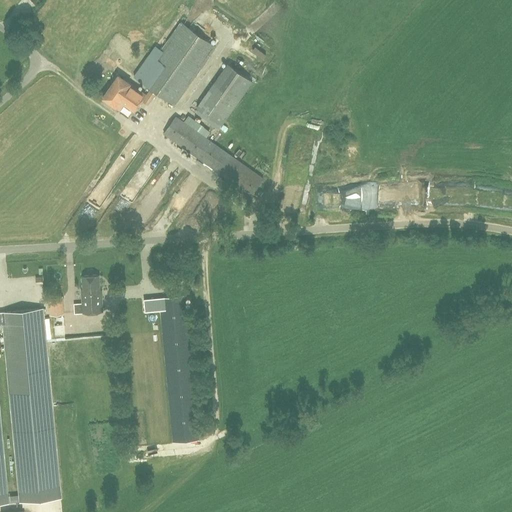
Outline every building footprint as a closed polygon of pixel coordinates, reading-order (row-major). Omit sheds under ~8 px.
[(269,21),(277,16),(273,11),(265,16),(269,21)] [(253,35),(266,25),(260,18),(248,29),(253,35)] [(174,105),(215,46),(181,22),(153,62),(152,61),(146,70),(141,66),(134,76),(174,105)] [(222,124),(252,81),(228,64),(197,107),(222,124)] [(258,64),(254,67),(263,82),(275,75),(271,68),(263,73),(258,64)] [(133,111),(145,94),(118,75),(103,97),(119,108),(123,104),(133,111)] [(148,104),(156,94),(150,90),(142,100),(148,104)] [(251,195),(263,178),(175,116),(164,133),(251,195)] [(124,196),(138,202),(142,193),(128,187),(124,196)] [(100,296),(99,274),(82,275),(83,291),(81,291),(82,313),(102,312),(102,296),(100,296)] [(160,298),(144,299),(145,311),(161,310),(173,442),(198,439),(184,295),(160,298)] [(49,315),(64,314),(63,296),(48,297),(49,315)] [(20,501),(61,497),(43,308),(0,312),(0,503),(8,502),(0,414),(0,324),(3,324),(20,501)] [(66,317),(50,319),(52,338),(67,337),(66,317)] [(141,449),(143,457),(156,453),(154,445),(141,449)]
